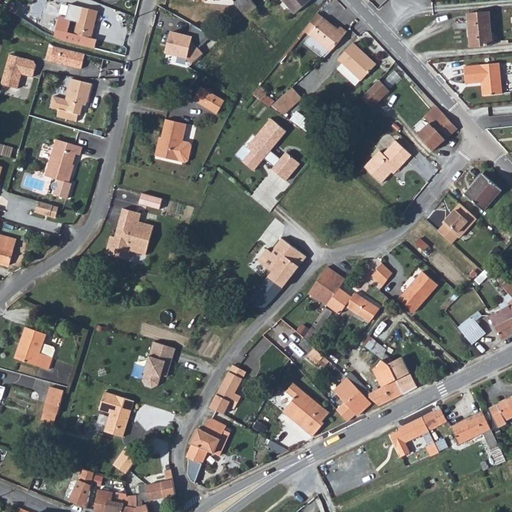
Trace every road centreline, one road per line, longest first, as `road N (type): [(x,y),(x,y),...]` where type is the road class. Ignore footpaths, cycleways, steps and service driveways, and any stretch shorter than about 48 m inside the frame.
road 1 (residential): [(194,511),(178,447),(239,343),(314,263),(409,224),(481,139)]
road 2 (residential): [(148,0),(93,219),(57,259),(0,298)]
road 3 (secondary): [(511,354),(306,456),(215,511)]
road 4 (residential): [(481,139),(378,28)]
